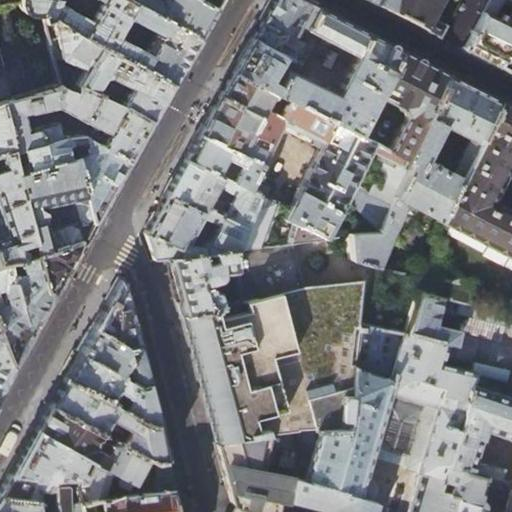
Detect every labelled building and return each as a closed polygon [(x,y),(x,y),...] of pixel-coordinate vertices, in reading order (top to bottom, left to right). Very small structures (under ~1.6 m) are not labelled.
[(19,0),(20,1),(21,5),(23,7),(26,10),(29,12),(35,12),(40,11),(42,17),(51,18),(82,35),(90,20),(57,2),(57,0),(19,0)] [(131,0),(101,0),(90,20),(82,35),(98,44),(170,84),(181,65),(196,38),(131,0)] [(131,0),(196,38),(203,26),(213,8),(199,0),(131,0)] [(217,0),(199,0),(213,8),(217,0)] [(271,0),(268,5),(260,20),(300,41),(306,30),(317,6),(305,0),(271,0)] [(366,0),(374,4),(391,13),(428,32),(459,47),(483,0),(366,0)] [(511,33),(511,0),(483,0),(479,9),(459,47),(478,58),(496,67),(511,33)] [(300,41),(291,58),(281,78),(277,86),(274,90),(357,133),(360,126),(388,71),(398,48),(327,11),(317,6),(306,30),(300,41)] [(98,44),(82,35),(51,18),(55,34),(47,36),(52,59),(60,57),(60,58),(84,70),(98,44)] [(256,27),(251,37),(291,58),(300,41),(260,20),(256,27)] [(511,33),(496,67),(507,72),(511,74),(511,33)] [(281,78),(291,58),(251,37),(243,51),(232,69),(274,90),(277,86),(266,80),(271,73),(281,78)] [(170,84),(98,44),(84,70),(77,82),(149,120),(157,107),(170,84)] [(402,50),(398,48),(388,71),(360,126),(357,133),(403,156),(406,149),(408,146),(424,115),(446,73),(402,50)] [(0,102),(8,100),(0,67),(0,102)] [(357,133),(274,90),(232,69),(215,100),(197,133),(183,158),(222,176),(248,187),(256,171),(259,173),(264,163),(261,161),(279,126),(318,145),(288,205),(260,192),(259,192),(245,226),(236,248),(293,241),(348,233),(377,229),(392,196),(411,160),(403,156),(357,133)] [(392,196),(377,229),(348,233),(351,259),(376,267),(389,236),(400,240),(407,223),(431,233),(433,227),(477,143),(499,100),(455,78),(446,73),(424,115),(408,146),(406,149),(403,156),(411,160),(392,196)] [(76,81),(75,82),(72,90),(60,85),(58,84),(59,84),(16,97),(8,100),(0,102),(0,117),(9,151),(68,136),(83,135),(126,161),(135,146),(149,120),(77,82),(76,81)] [(431,233),(430,236),(437,239),(420,291),(511,315),(511,107),(499,100),(477,143),(433,227),(431,233)] [(0,153),(9,151),(0,117),(0,153)] [(113,185),(126,161),(83,135),(68,136),(9,151),(35,254),(36,253),(77,240),(81,242),(87,232),(113,185)] [(0,263),(6,261),(35,254),(9,151),(0,153),(0,263)] [(222,176),(183,158),(175,173),(164,193),(202,210),(204,206),(222,176)] [(259,192),(248,187),(222,176),(204,206),(245,226),(259,192)] [(202,210),(164,193),(156,207),(143,231),(181,246),(175,256),(232,249),(236,248),(245,226),(204,206),(202,210)] [(166,257),(175,256),(181,246),(143,231),(142,232),(149,252),(152,258),(166,257)] [(65,272),(81,242),(77,240),(36,253),(49,300),(60,281),(65,272)] [(236,248),(232,249),(235,271),(236,276),(236,283),(237,290),(239,302),(227,304),(214,307),(186,314),(198,362),(210,408),(218,439),(248,438),(299,430),(319,429),(348,427),(362,326),(368,280),(309,284),(293,241),(236,248)] [(232,249),(175,256),(166,257),(176,295),(181,315),(186,314),(214,307),(208,281),(222,278),(221,272),(235,271),(232,249)] [(36,253),(35,254),(6,261),(29,337),(39,318),(49,300),(36,253)] [(29,337),(6,261),(0,263),(0,340),(10,369),(21,350),(29,337)] [(109,293),(105,300),(112,302),(114,307),(126,304),(126,302),(120,279),(117,279),(109,293)] [(226,298),(227,304),(239,302),(237,290),(230,291),(231,297),(226,298)] [(511,383),(511,382),(511,315),(420,291),(418,291),(405,333),(446,343),(475,349),(471,363),(506,371),(503,380),(511,383)] [(130,319),(126,304),(114,307),(112,302),(105,300),(96,316),(90,326),(119,343),(123,347),(137,344),(130,319)] [(142,363),(137,344),(123,347),(119,343),(90,326),(89,328),(76,352),(121,376),(136,385),(147,382),(142,363)] [(451,511),(453,508),(456,498),(457,496),(449,494),(437,490),(441,480),(476,372),(503,380),(506,371),(471,363),(470,363),(468,371),(440,363),(446,343),(405,333),(362,326),(348,427),(319,429),(311,458),(295,453),(299,430),(248,438),(218,439),(213,440),(226,491),(230,504),(224,511),(451,511)] [(10,369),(0,340),(0,387),(9,372),(10,369)] [(107,402),(121,376),(76,352),(70,362),(69,364),(61,377),(107,402)] [(511,511),(511,395),(508,394),(511,383),(503,380),(476,372),(441,480),(452,484),(449,494),(457,496),(456,498),(474,505),(471,511),(511,511)] [(136,385),(121,376),(107,402),(145,422),(157,420),(151,397),(147,382),(136,385)] [(145,422),(107,402),(61,377),(53,391),(47,402),(146,456),(154,460),(166,457),(160,433),(157,420),(145,422)] [(40,415),(33,428),(118,475),(121,477),(132,482),(146,456),(47,402),(40,415)] [(23,445),(8,472),(51,476),(72,476),(78,499),(98,498),(99,498),(103,484),(117,480),(118,475),(33,428),(23,445)] [(154,460),(146,456),(132,482),(152,493),(175,490),(169,469),(166,457),(154,460)] [(52,489),(51,476),(8,472),(0,486),(0,511),(35,511),(36,511),(37,511),(34,488),(52,489)] [(72,476),(51,476),(52,489),(53,511),(37,511),(36,511),(35,511),(99,511),(98,498),(78,499),(72,476)] [(152,493),(132,482),(121,477),(119,496),(152,493)] [(179,511),(175,490),(152,493),(119,496),(99,498),(98,498),(99,511),(179,511)] [(471,511),(474,505),(456,498),(453,508),(464,511),(471,511)]
